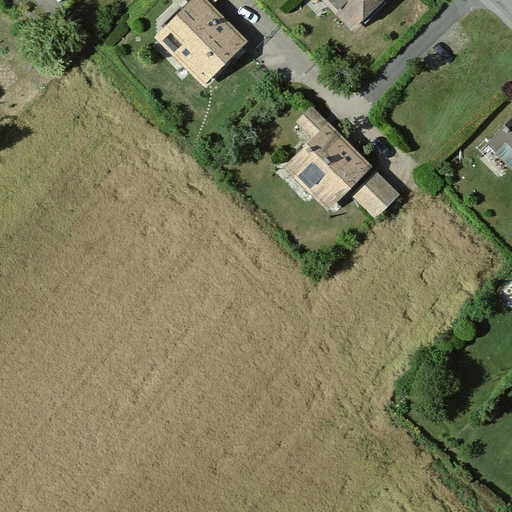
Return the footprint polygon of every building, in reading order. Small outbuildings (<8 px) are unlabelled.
[(65,0),(74,9),(82,0),(65,0)] [(222,0),(198,0),(157,43),(207,92),(255,43),(217,6),(222,0)] [(394,0),(322,0),(359,36),(394,0)] [(405,198),(315,108),(297,126),(314,142),(286,170),(335,218),(355,197),(381,223),(405,198)] [(511,113),(484,142),(511,169),(511,113)]
